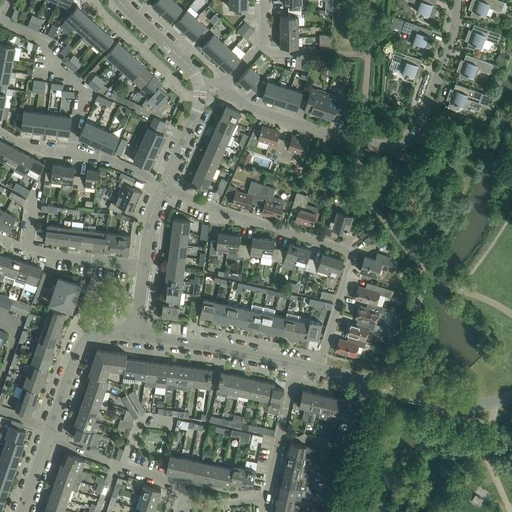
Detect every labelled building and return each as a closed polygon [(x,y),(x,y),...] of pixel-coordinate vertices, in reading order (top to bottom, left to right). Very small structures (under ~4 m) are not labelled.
[(75,26),(86,14),(71,0),(69,6),(68,6),(65,10),(69,14),(66,18),(75,26)] [(172,0),(153,0),(155,1),(152,4),(161,13),(172,0)] [(171,21),(182,8),(172,0),(161,13),(171,21)] [(247,7),(246,0),(229,0),(230,7),(235,7),(235,13),(247,13),(247,7)] [(301,10),(301,0),(283,0),(283,4),(288,4),(288,10),(301,10)] [(422,15),(421,18),(427,21),(426,23),(427,23),(430,16),(434,17),(438,6),(432,4),(433,0),(410,0),(420,3),(417,12),(421,13),(421,14),(422,15)] [(509,3),(505,2),(499,0),(471,0),(468,9),(472,10),(470,17),(471,15),(477,17),(479,13),(480,14),(481,13),(485,14),(488,6),(505,12),(509,3)] [(21,10),(15,8),(10,19),(16,21),(21,10)] [(184,30),(196,18),(186,9),(175,22),(184,30)] [(301,16),(301,10),(288,10),(288,16),(280,16),(280,26),(298,26),(298,16),(301,16)] [(84,34),(95,22),(86,14),(75,26),(84,34)] [(33,28),(38,17),(32,15),(27,26),(33,28)] [(43,19),(38,17),(33,28),(38,30),(43,19)] [(209,30),(205,26),(196,18),(184,30),(193,39),(197,35),(201,38),(209,30)] [(393,18),(390,26),(402,30),(404,22),(393,18)] [(402,30),(410,32),(407,41),(417,44),(417,45),(418,46),(417,50),(423,52),(422,54),(423,54),(425,47),(429,49),(433,37),(428,36),(430,30),(432,31),(432,30),(405,21),(402,30)] [(93,43),(104,30),(95,22),(84,34),(93,43)] [(246,22),(242,26),(250,34),(255,30),(246,22)] [(53,24),(48,35),(54,37),(58,26),(53,24)] [(469,29),(465,40),(469,42),(466,49),(467,49),(468,46),(474,49),(475,45),(477,45),(477,44),(481,46),(484,38),(498,42),(501,33),(474,24),(476,25),(474,31),(469,29)] [(250,34),(242,26),(238,31),(246,39),(250,34)] [(298,36),(298,26),(280,26),(280,36),(298,36)] [(113,38),(104,30),(93,43),(102,51),(113,38)] [(222,42),(213,33),(209,30),(201,38),(205,42),(202,46),(211,54),(222,42)] [(298,47),(298,36),(280,36),(280,47),(298,47)] [(115,62),(126,50),(117,41),(106,54),(115,62)] [(220,62),(231,50),(222,42),(211,54),(220,62)] [(0,43),(0,56),(13,59),(15,46),(0,43)] [(68,43),(64,47),(60,52),(64,56),(73,47),(68,43)] [(391,49),(388,58),(392,59),(389,67),(402,72),(407,74),(406,75),(408,75),(407,79),(413,81),(412,83),(413,84),(415,77),(419,78),(423,67),(418,65),(420,59),(422,60),(422,59),(395,50),(391,49)] [(124,70),(135,58),(126,50),(115,62),(124,70)] [(229,71),(241,58),(231,50),(220,62),(229,71)] [(500,50),(495,60),(502,64),(507,54),(500,50)] [(70,67),(78,58),(74,54),(66,63),(70,67)] [(461,59),(457,70),(460,72),(458,79),(459,79),(459,76),(466,79),(467,75),(468,75),(469,74),(473,76),(476,68),(490,72),(493,63),(466,54),(468,55),(466,61),(461,59)] [(0,68),(11,70),(13,59),(0,56),(0,68)] [(83,63),(78,58),(70,67),(75,72),(83,63)] [(133,78),(144,66),(135,58),(124,70),(133,78)] [(141,87),(153,74),(144,66),(133,78),(141,87)] [(259,75),(250,66),(238,79),(248,88),(249,86),(254,90),(262,81),(257,77),(259,75)] [(0,86),(7,88),(11,70),(0,68),(0,86)] [(92,87),(100,78),(96,74),(88,83),(92,87)] [(159,86),(162,82),(153,74),(141,87),(150,94),(150,95),(159,85),(159,86)] [(105,82),(100,78),(92,87),(97,91),(105,82)] [(274,101),(279,85),(268,81),(266,85),(262,81),(254,90),(262,98),(274,101)] [(450,88),(446,99),(450,101),(448,108),(457,111),(458,111),(459,110),(460,110),(462,108),(463,105),(466,97),(479,102),(480,99),(489,102),(491,95),(487,94),(483,92),(455,83),(457,84),(455,90),(450,88)] [(168,93),(159,86),(159,85),(150,95),(150,94),(147,98),(156,106),(168,93)] [(285,105),(291,88),(279,85),(274,101),(285,105)] [(322,115),(328,93),(311,87),(304,111),(318,115),(318,114),(322,115)] [(303,92),(291,88),(285,105),(297,109),(303,92)] [(346,98),(328,93),(322,115),(325,116),(324,117),(338,122),(346,98)] [(106,105),(109,99),(98,94),(95,100),(106,105)] [(236,123),(241,112),(226,105),(223,111),(221,110),(218,115),(236,123)] [(33,129),(36,112),(23,111),(23,113),(22,119),(21,128),(33,129)] [(45,131),(48,114),(36,112),(33,129),(45,131)] [(57,132),(59,115),(48,114),(45,131),(57,132)] [(69,134),(72,117),(59,115),(57,132),(69,134)] [(231,134),(236,123),(218,115),(216,120),(219,121),(216,127),(231,134)] [(154,117),(151,122),(163,127),(165,122),(154,117)] [(90,142),(97,126),(86,121),(79,137),(90,142)] [(159,145),(164,134),(160,132),(163,127),(151,122),(149,127),(148,127),(143,138),(159,145)] [(101,147),(108,131),(97,126),(90,142),(101,147)] [(279,131),(262,126),(261,129),(260,129),(260,130),(254,128),(248,143),(267,149),(265,156),(277,160),(284,139),(277,137),(279,131)] [(226,145),(231,134),(216,127),(213,133),(211,132),(209,137),(226,145)] [(112,152),(119,136),(108,131),(101,147),(112,152)] [(290,141),(284,139),(277,160),(289,163),(293,150),(304,154),(309,141),(292,135),(290,141)] [(221,156),(226,145),(209,137),(206,142),(209,143),(206,149),(221,156)] [(154,156),(159,145),(143,138),(138,149),(154,156)] [(241,151),(246,140),(242,139),(237,149),(241,151)] [(0,158),(5,161),(12,147),(2,141),(0,143),(0,158)] [(121,155),(125,144),(120,142),(115,153),(121,155)] [(318,144),(315,151),(331,156),(333,149),(318,144)] [(15,166),(23,152),(12,147),(5,161),(15,166)] [(149,168),(154,156),(138,149),(133,161),(149,168)] [(216,167),(221,156),(206,149),(204,155),(201,154),(199,159),(216,167)] [(26,172),(33,158),(23,152),(15,166),(15,167),(14,170),(24,175),(26,172)] [(37,178),(44,164),(33,158),(26,172),(37,178)] [(212,178),(216,167),(199,159),(197,164),(199,165),(196,171),(212,178)] [(61,183),(64,166),(53,164),(52,172),(46,171),(44,184),(50,185),(51,182),(61,183)] [(78,189),(80,176),(74,175),(75,167),(64,166),(61,183),(73,185),(72,188),(78,189)] [(86,177),(80,176),(78,189),(84,189),(85,186),(96,188),(98,170),(87,169),(86,177)] [(207,189),(212,178),(196,171),(194,177),(192,176),(189,181),(207,189)] [(121,187),(118,193),(135,200),(139,190),(132,187),(135,181),(123,176),(119,185),(121,187)] [(257,205),(263,184),(251,180),(247,193),(237,190),(237,189),(236,187),(235,186),(234,186),(229,184),(225,193),(226,194),(227,195),(230,196),(232,196),(234,196),(233,198),(232,200),(233,200),(232,203),(248,208),(250,202),(257,205)] [(222,194),(226,184),(220,182),(216,192),(222,194)] [(275,188),(263,184),(257,205),(264,207),(262,213),(278,218),(284,200),(273,196),(275,188)] [(30,190),(19,185),(16,190),(27,196),(30,190)] [(297,192),(290,214),(297,216),(295,220),(312,225),(318,207),(306,204),(309,195),(297,192)] [(26,199),(15,193),(12,199),(23,204),(26,199)] [(135,200),(118,193),(114,203),(111,202),(109,208),(117,211),(120,213),(123,207),(130,210),(135,200)] [(61,213),(62,207),(41,204),(40,211),(61,213)] [(0,226),(9,231),(16,217),(5,211),(0,221),(0,226)] [(329,219),(325,232),(336,235),(338,230),(347,233),(352,216),(337,212),(335,220),(329,219)] [(188,233),(190,221),(174,218),(173,225),(170,225),(169,230),(188,233)] [(57,245),(59,226),(47,224),(45,241),(52,241),(51,244),(57,245)] [(361,238),(374,228),(371,224),(358,233),(361,238)] [(93,247),(95,231),(88,230),(89,226),(83,225),(83,229),(80,248),(86,249),(86,246),(93,247)] [(69,244),(71,227),(59,226),(57,245),(62,245),(62,243),(69,244)] [(80,248),(83,229),(71,227),(69,244),(75,245),(75,247),(80,248)] [(187,245),(188,233),(169,230),(169,236),(171,236),(171,243),(187,245)] [(104,251),(107,232),(95,231),(93,247),(99,248),(99,250),(104,251)] [(379,248),(386,243),(376,231),(363,240),(367,245),(373,240),(379,248)] [(116,250),(119,234),(107,232),(104,251),(109,252),(110,249),(116,250)] [(227,252),(229,234),(218,233),(217,241),(211,240),(210,253),(216,254),(216,250),(227,252)] [(128,254),(130,235),(119,234),(116,250),(123,251),(122,253),(128,254)] [(244,257),(245,244),(239,243),(240,235),(229,234),(227,252),(226,257),(237,258),(238,256),(244,257)] [(261,256),(263,238),(252,237),(251,245),(245,244),(244,257),(250,258),(251,255),(261,256)] [(278,261),(280,248),(274,247),(275,240),(263,238),(261,256),(262,256),(261,259),(272,261),(278,261)] [(185,257),(187,245),(171,243),(170,249),(167,249),(166,254),(185,257)] [(294,266),(295,263),(300,246),(289,243),(287,250),(280,248),(278,261),(294,266)] [(310,271),(314,259),(309,257),(311,249),(300,246),(295,263),(305,266),(304,269),(310,271)] [(327,273),(333,256),(322,253),(320,261),(314,259),(310,271),(316,273),(317,270),(327,273)] [(365,256),(360,270),(377,275),(380,267),(387,270),(390,257),(378,253),(376,259),(365,256)] [(0,279),(3,280),(5,274),(11,257),(1,254),(0,255),(0,279)] [(184,268),(185,257),(166,254),(166,260),(168,260),(168,266),(184,268)] [(344,259),(333,256),(327,273),(338,277),(344,259)] [(15,278),(21,261),(11,257),(5,274),(15,278)] [(25,281),(31,264),(21,261),(15,278),(25,281)] [(42,268),(31,264),(25,281),(36,285),(42,268)] [(182,280),(184,268),(168,266),(167,273),(164,273),(163,278),(182,280)] [(36,302),(46,273),(43,272),(36,292),(33,301),(36,302)] [(58,277),(54,290),(76,297),(80,285),(58,277)] [(181,292),(182,280),(163,278),(163,283),(165,284),(164,290),(181,292)] [(354,298),(371,303),(376,305),(380,294),(390,297),(393,290),(372,284),(371,290),(358,286),(354,298)] [(72,310),(76,297),(54,290),(50,302),(72,310)] [(179,304),(181,292),(164,290),(163,297),(161,296),(160,302),(179,304)] [(322,291),(321,297),(333,300),(334,293),(322,291)] [(10,309),(14,298),(8,296),(4,307),(10,309)] [(16,311),(19,300),(14,298),(10,309),(16,311)] [(212,317),(216,301),(204,299),(199,317),(205,318),(205,316),(212,317)] [(324,308),(326,302),(314,299),(313,305),(324,308)] [(21,313),(25,302),(19,300),(16,311),(21,313)] [(223,323),(227,304),(216,301),(212,317),(218,319),(218,321),(223,323)] [(28,313),(31,305),(25,302),(21,313),(27,315),(28,313)] [(178,316),(179,304),(160,302),(160,307),(162,307),(161,314),(178,316)] [(387,308),(376,305),(371,303),(369,309),(360,306),(356,318),(361,320),(361,319),(375,324),(375,323),(377,318),(379,318),(381,318),(382,317),(384,316),(387,308)] [(235,323),(239,307),(227,304),(223,323),(228,324),(229,321),(235,323)] [(195,318),(198,307),(191,305),(189,316),(195,318)] [(259,328),(263,308),(251,305),(251,309),(246,328),(252,329),(252,327),(259,328)] [(66,319),(68,313),(50,307),(46,319),(62,324),(64,318),(66,319)] [(246,328),(251,309),(239,307),(235,323),(242,324),(241,327),(246,328)] [(275,310),(263,308),(259,328),(265,330),(265,332),(270,333),(274,315),(275,310)] [(293,338),(298,316),(286,313),(285,317),(282,333),(289,335),(288,337),(293,338)] [(282,333),(285,317),(274,315),(270,333),(275,334),(276,332),(282,333)] [(306,339),(310,320),(310,318),(298,316),(293,338),(299,340),(299,337),(306,339)] [(60,330),(62,324),(46,319),(42,330),(60,336),(62,331),(60,330)] [(381,331),(383,326),(375,323),(375,324),(361,319),(361,320),(359,325),(350,322),(346,335),(351,336),(365,340),(366,340),(369,330),(379,333),(380,332),(381,331)] [(322,323),(310,320),(306,339),(311,340),(312,337),(318,339),(322,323)] [(59,341),(60,336),(42,330),(38,341),(54,347),(56,341),(59,341)] [(367,340),(366,340),(365,340),(351,336),(349,341),(340,338),(336,351),(355,357),(358,346),(364,347),(367,340)] [(52,353),(54,347),(38,341),(35,353),(53,359),(54,354),(52,353)] [(126,358),(127,353),(97,349),(89,373),(92,375),(92,374),(104,378),(106,379),(109,368),(124,370),(125,370),(126,358)] [(51,364),(53,359),(35,353),(31,364),(46,369),(49,363),(51,364)] [(135,377),(137,359),(126,358),(125,370),(124,370),(123,375),(135,377)] [(145,378),(148,360),(137,359),(135,377),(145,378)] [(156,379),(158,362),(148,360),(145,378),(156,379)] [(166,386),(167,381),(169,363),(158,362),(156,379),(155,385),(166,386)] [(177,382),(180,365),(169,363),(167,381),(177,382)] [(46,369),(31,364),(27,376),(45,382),(47,376),(44,376),(46,369)] [(187,390),(188,384),(190,366),(180,365),(177,382),(177,389),(187,390)] [(199,385),(201,367),(190,366),(188,384),(199,385)] [(212,369),(201,367),(199,385),(210,386),(212,369)] [(227,396),(228,391),(232,374),(221,371),(216,394),(227,396)] [(108,379),(106,379),(104,378),(92,374),(92,375),(88,384),(105,390),(108,379)] [(239,393),(242,376),(232,374),(228,391),(239,393)] [(43,387),(45,382),(27,376),(23,387),(39,392),(41,386),(43,387)] [(249,396),(253,378),(242,376),(239,393),(249,396)] [(260,398),(263,381),(253,378),(249,396),(260,398)] [(273,386),(274,387),(274,383),(263,381),(260,398),(269,400),(270,400),(273,386)] [(101,400),(105,390),(88,384),(85,395),(101,400)] [(280,406),(283,395),(284,389),(274,387),(273,386),(270,400),(269,400),(269,404),(280,406)] [(37,398),(39,392),(23,387),(19,398),(37,404),(39,399),(37,398)] [(307,421),(313,392),(302,390),(299,406),(305,407),(302,420),(307,421)] [(320,411),(324,395),(313,392),(307,421),(306,423),(311,424),(314,409),(320,411)] [(98,411),(101,400),(85,395),(81,405),(98,411)] [(329,419),(334,397),(324,395),(320,411),(319,417),(324,418),(329,419)] [(341,415),(345,399),(334,397),(329,419),(334,420),(336,414),(341,415)] [(35,410),(37,404),(19,398),(15,410),(31,415),(33,409),(35,410)] [(142,404),(138,398),(133,401),(137,407),(142,404)] [(357,419),(359,411),(354,410),(356,402),(345,399),(341,415),(340,421),(351,424),(352,418),(357,419)] [(135,408),(131,402),(126,405),(130,411),(135,408)] [(94,421),(98,411),(81,405),(78,415),(94,421)] [(101,423),(94,421),(78,415),(74,426),(77,427),(77,426),(91,431),(91,430),(97,433),(101,423)] [(21,429),(23,424),(12,420),(6,437),(7,438),(7,437),(22,442),(22,441),(26,431),(21,429)] [(100,433),(97,433),(91,430),(91,431),(77,426),(77,427),(74,437),(96,444),(100,433)] [(240,437),(239,440),(249,442),(251,433),(241,431),(240,437)] [(253,434),(251,443),(256,445),(257,440),(262,441),(263,436),(258,435),(253,434)] [(24,442),(22,442),(7,437),(7,438),(4,449),(20,454),(24,442)] [(311,452),(313,447),(291,442),(288,453),(304,457),(305,451),(311,452)] [(0,459),(16,465),(20,454),(4,449),(0,458),(0,459)] [(81,471),(85,459),(65,452),(61,463),(65,464),(78,469),(81,471)] [(342,454),(335,452),(332,463),(339,465),(342,454)] [(310,458),(304,457),(288,453),(286,463),(308,468),(310,458)] [(177,474),(181,457),(170,455),(166,472),(177,474)] [(188,476),(191,459),(181,457),(177,474),(188,476)] [(0,472),(12,477),(16,465),(0,459),(0,472)] [(198,479),(202,462),(191,459),(188,476),(198,479)] [(252,487),(256,469),(257,461),(247,459),(245,467),(241,484),(252,487)] [(209,481),(212,464),(202,462),(198,479),(209,481)] [(83,471),(81,471),(78,469),(65,464),(61,463),(58,473),(80,481),(83,471)] [(305,479),(308,468),(286,463),(283,474),(305,479)] [(219,483),(223,466),(212,464),(209,481),(219,483)] [(241,484),(245,467),(234,465),(233,468),(231,482),(241,484)] [(106,478),(109,468),(104,466),(102,471),(101,474),(99,473),(99,475),(101,476),(100,477),(106,478)] [(233,468),(223,466),(219,483),(230,486),(231,482),(233,468)] [(0,485),(8,488),(12,477),(0,472),(0,485)] [(77,491),(80,481),(58,473),(54,483),(71,489),(77,491)] [(304,485),(305,479),(283,474),(281,485),(303,490),(307,490),(308,486),(304,485)] [(116,481),(115,486),(125,489),(126,484),(122,483),(116,481)] [(67,499),(71,489),(54,483),(51,494),(67,499)] [(141,495),(145,497),(145,496),(157,500),(161,490),(144,484),(141,495)] [(0,498),(4,500),(8,488),(0,485),(0,498)] [(302,494),(303,490),(281,485),(278,495),(294,499),(296,493),(302,494)] [(64,510),(67,499),(51,494),(47,504),(64,510)] [(293,504),(294,499),(278,495),(276,506),(298,511),(299,506),(293,504)] [(145,496),(145,497),(140,510),(146,511),(153,511),(157,500),(145,496)] [(484,500),(476,496),(472,502),(473,503),(474,503),(480,507),(484,500)]
